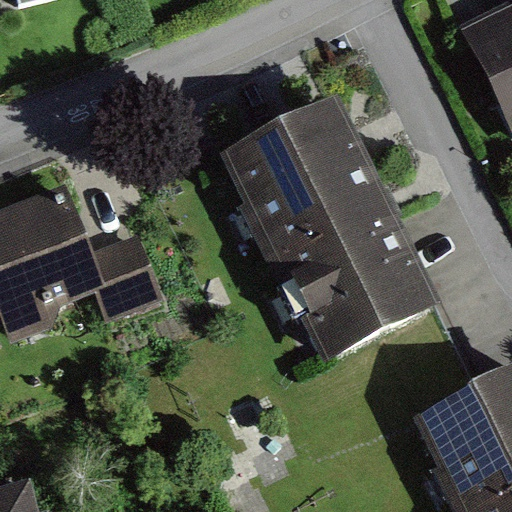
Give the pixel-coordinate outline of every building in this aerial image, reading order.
[(511,1),(460,27),(511,135),(511,1)] [(344,108),(229,162),(329,373),(444,319),(344,108)] [(68,185),(0,213),(0,301),(14,336),(106,298),(116,323),(166,303),(140,240),(98,258),(68,185)] [(511,511),(511,387),(424,426),(461,511),(511,511)] [(46,511),(40,487),(0,496),(0,511),(46,511)]
